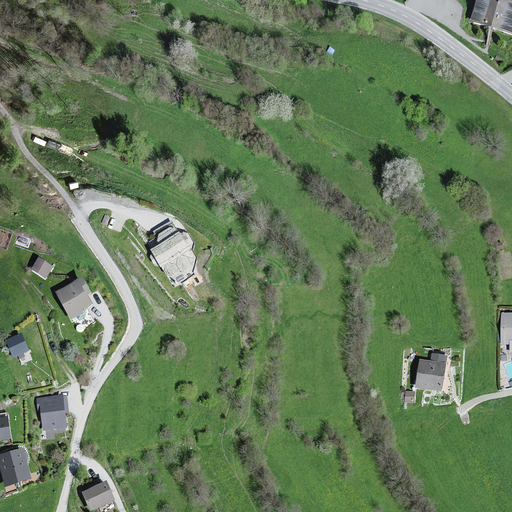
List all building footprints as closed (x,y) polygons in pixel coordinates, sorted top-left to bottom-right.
[(511,6),(494,0),(482,0),(474,24),(511,37),(511,6)] [(187,234),(154,249),(169,281),(202,267),(187,234)] [(44,261),(36,273),(50,282),(58,270),(44,261)] [(90,285),(62,298),(73,322),(102,309),(90,285)] [(27,338),(10,343),(16,361),(32,356),(27,338)] [(452,367),(425,363),(421,390),(448,394),(452,367)] [(69,400),(41,403),(45,435),(73,431),(69,400)] [(13,422),(0,423),(0,445),(16,443),(13,422)] [(27,454),(4,460),(12,491),(34,485),(27,454)] [(113,486),(86,496),(91,511),(99,511),(120,505),(113,486)]
